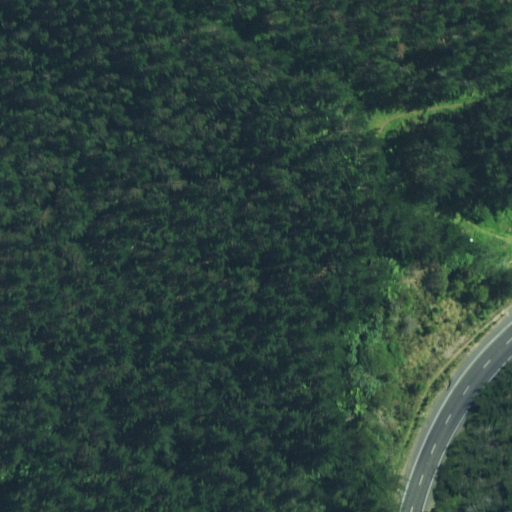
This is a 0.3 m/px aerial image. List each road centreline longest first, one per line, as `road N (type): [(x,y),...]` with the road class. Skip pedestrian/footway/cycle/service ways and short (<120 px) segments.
road 1 (track): [(511,240),(430,216),(395,184),(366,117),(278,54),(172,0)]
road 2 (secondary): [(411,511),(448,410),(511,338)]
road 3 (track): [(384,157),(401,125),(511,73)]
